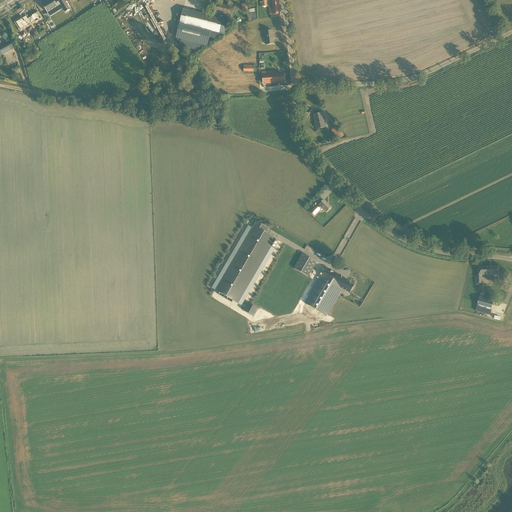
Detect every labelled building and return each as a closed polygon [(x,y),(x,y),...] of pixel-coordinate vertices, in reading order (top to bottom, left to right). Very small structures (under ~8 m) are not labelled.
[(47,3),(43,6),(47,13),(61,5),(66,12),(70,10),(63,0),(59,0),(58,0),(59,1),(55,3),(53,0),(52,0),(49,2),(47,3)] [(268,4),(269,15),(280,14),(278,0),(271,0),(272,3),(268,4)] [(230,7),(213,2),(210,16),(183,10),(180,24),(211,31),(224,35),(227,20),(228,15),(230,7)] [(247,14),(248,21),(257,19),(256,12),(255,12),(255,9),(249,10),(249,11),(247,11),(247,14)] [(17,19),(13,21),(18,29),(28,23),(32,21),(38,18),(35,12),(29,15),(25,18),(24,15),(20,18),(20,17),(17,19)] [(207,46),(211,31),(180,24),(176,38),(181,40),(180,45),(201,51),(207,46)] [(272,31),(265,32),(266,45),(274,44),(272,31)] [(0,42),(0,41),(0,55),(14,49),(10,41),(2,46),(0,42)] [(271,71),(261,72),(263,84),(264,84),(267,84),(267,83),(285,82),(284,74),(276,74),(276,71),(272,72),(271,71)] [(317,129),(325,128),(322,113),(314,115),(317,129)] [(344,135),(337,126),(331,130),(339,140),(344,135)] [(324,200),(319,205),(320,205),(318,207),(316,206),(311,212),(315,216),(320,210),(320,209),(322,207),(327,212),(331,207),(324,200)] [(255,221),(215,290),(241,305),(242,303),(240,302),(277,238),(266,233),(269,228),(255,221)] [(308,277),(317,262),(302,254),(294,269),(308,277)] [(477,267),(478,275),(487,275),(486,276),(494,276),(494,275),(498,275),(498,266),(477,267)] [(346,280),(326,268),(305,304),(318,311),(321,313),(328,317),(344,289),(350,293),(354,286),(346,281),(346,280)] [(479,296),(476,306),(475,310),(490,314),(494,300),(479,296)] [(248,302),(244,311),(255,317),(260,308),(248,302)]
